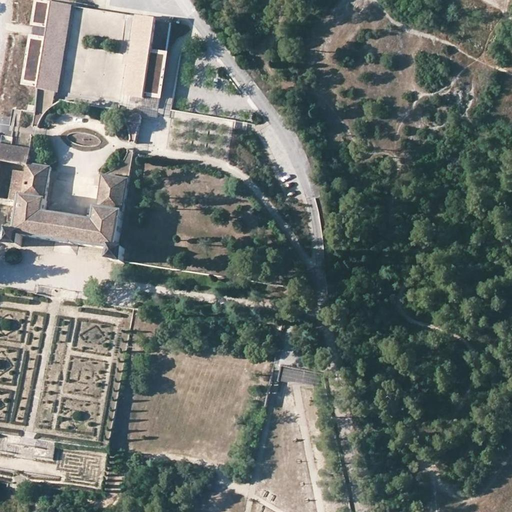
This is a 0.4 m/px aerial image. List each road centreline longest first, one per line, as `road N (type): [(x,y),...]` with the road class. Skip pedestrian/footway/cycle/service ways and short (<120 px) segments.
road 1 (track): [(14,511),(16,502),(43,496),(110,505),(147,458),(208,470),(250,494)]
road 2 (residential): [(328,315),(364,511)]
road 3 (track): [(347,0),(320,49),(322,76),(326,101),(362,151)]
road 4 (track): [(511,76),(400,27),(372,0)]
